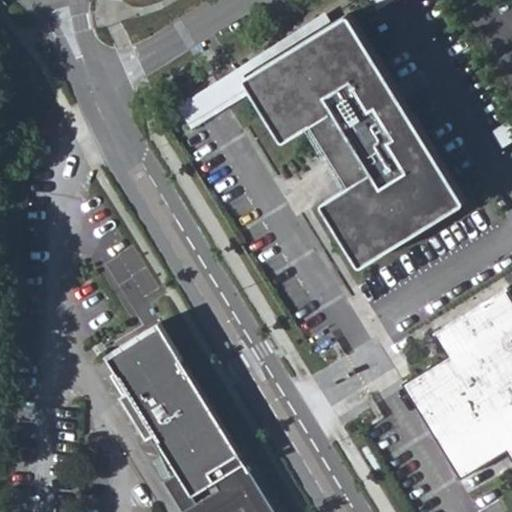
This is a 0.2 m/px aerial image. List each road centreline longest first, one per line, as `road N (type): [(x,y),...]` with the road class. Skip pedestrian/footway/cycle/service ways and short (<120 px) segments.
road 1 (tertiary): [(347,511),(95,89)]
road 2 (residential): [(238,0),(95,89)]
